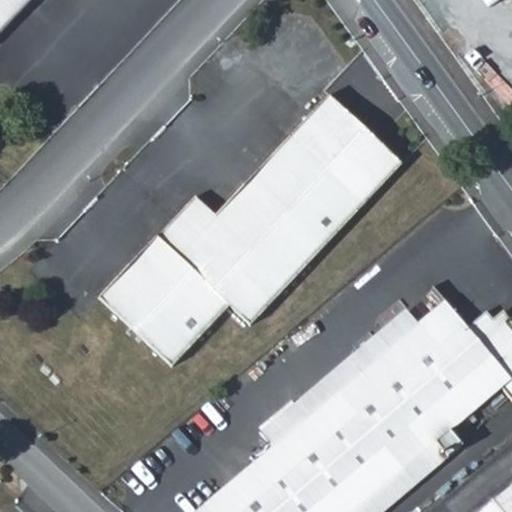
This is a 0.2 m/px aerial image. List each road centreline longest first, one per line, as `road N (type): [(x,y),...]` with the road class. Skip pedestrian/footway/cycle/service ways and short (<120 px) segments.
road 1 (unclassified): [(218,0),(0,229)]
road 2 (residential): [(372,0),(511,192)]
